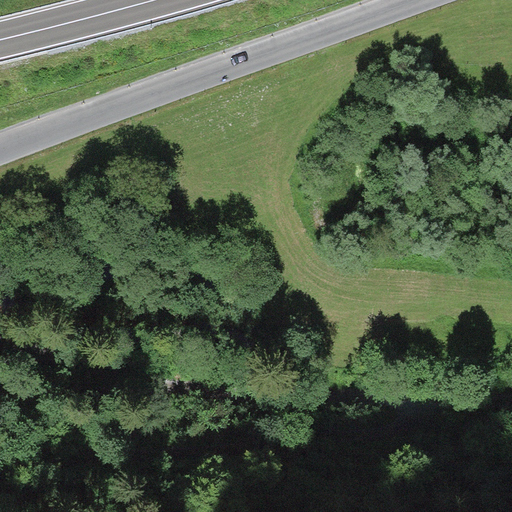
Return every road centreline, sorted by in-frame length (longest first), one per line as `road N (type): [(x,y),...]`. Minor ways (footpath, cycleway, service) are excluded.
road 1 (track): [(0,341),(302,395),(511,391)]
road 2 (track): [(0,474),(117,455),(352,437),(400,425),(424,393)]
road 3 (unclassified): [(408,0),(0,149)]
road 4 (trunk): [(169,0),(0,42)]
